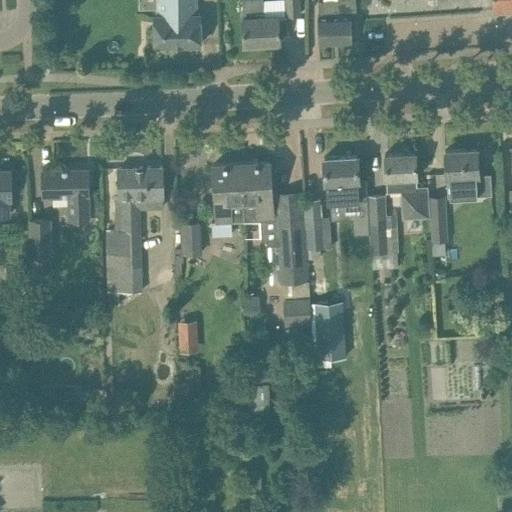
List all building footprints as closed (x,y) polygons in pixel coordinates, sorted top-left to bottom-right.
[(154,14),(155,25),(155,45),(200,44),(200,12),(197,12),(197,0),(157,0),(158,14),(154,14)] [(242,0),(243,7),(243,15),(242,15),(244,44),(280,42),(279,14),(301,13),(299,0),(242,0)] [(318,0),(319,14),(318,14),(319,43),(352,42),(351,15),(356,14),(355,0),(318,0)] [(511,0),(493,0),(494,10),(511,8),(511,0)] [(477,148),(445,149),(447,169),(447,175),(448,196),(492,194),(491,173),(479,173),(478,168),(477,148)] [(385,153),(386,173),(387,178),(387,191),(401,190),(402,219),(430,217),(428,184),(417,185),(417,176),(416,151),(385,153)] [(324,157),(325,177),(326,182),(344,181),(345,197),(359,196),(358,180),(359,180),(357,155),(324,157)] [(269,160),(242,162),(245,220),(260,219),(262,237),(264,240),(267,243),(271,245),(278,244),(277,216),(273,216),(271,192),(271,180),(269,160)] [(245,220),(242,162),(214,163),(215,183),(217,220),(212,221),(212,222),(213,234),(232,234),(231,221),(245,220)] [(116,229),(106,229),(107,249),(143,248),(141,196),(163,196),(163,165),(118,166),(119,196),(115,196),(116,229)] [(42,168),(43,188),(43,195),(67,194),(68,220),(89,219),(89,187),(88,167),(42,168)] [(0,215),(11,215),(11,197),(11,189),(11,169),(0,169),(0,215)] [(369,195),(373,268),(399,266),(397,213),(386,214),(385,194),(369,195)] [(305,205),(305,215),(306,229),(315,229),(313,204),(305,205)] [(305,215),(277,216),(278,244),(281,282),(283,281),(309,280),(307,249),(306,229),(305,215)] [(446,216),(431,216),(432,240),(447,239),(446,216)] [(53,255),(52,219),(31,220),(32,255),(53,255)] [(199,221),(181,222),(183,252),(201,251),(199,221)] [(144,272),(108,274),(108,292),(144,290),(144,272)] [(309,280),(283,281),(284,297),(309,295),(309,280)] [(260,313),(259,294),(242,295),(244,314),(260,313)] [(310,297),(283,298),(285,325),(312,323),(310,297)] [(343,300),(315,301),(318,357),(346,355),(343,300)] [(84,331),(95,323),(88,311),(77,320),(84,331)] [(198,350),(198,318),(181,317),(180,349),(198,350)] [(291,338),(303,337),(303,328),(291,328),(291,338)] [(249,412),(271,411),(269,383),(247,384),(249,412)] [(41,384),(41,396),(54,397),(54,385),(41,384)] [(87,511),(86,460),(0,462),(0,511),(87,511)]
